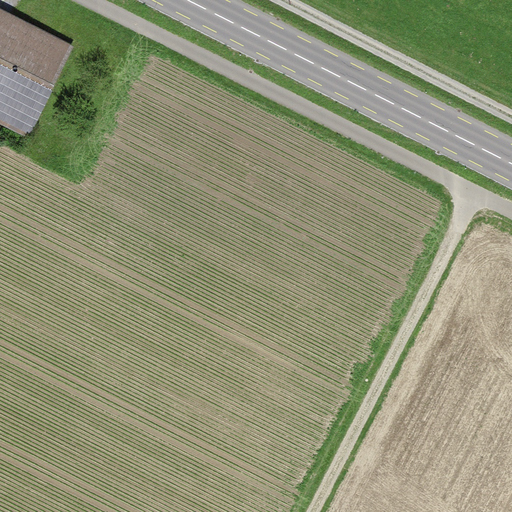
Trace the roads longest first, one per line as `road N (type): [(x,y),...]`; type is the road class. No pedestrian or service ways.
road 1 (primary): [(511,163),(187,0)]
road 2 (track): [(314,511),(477,194)]
road 3 (track): [(276,0),(511,118)]
